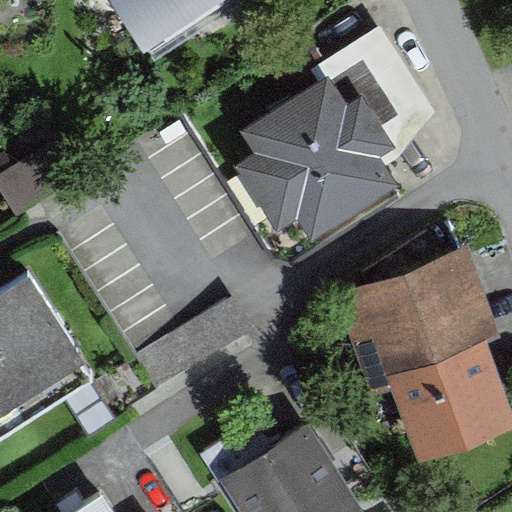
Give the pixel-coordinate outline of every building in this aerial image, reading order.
[(145,0),(169,34),(217,0),(145,0)] [(344,60),(259,113),(278,145),(258,157),(295,219),(316,206),(327,223),(413,170),(403,154),(417,146),(380,84),(365,93),(344,60)] [(511,313),(485,236),(351,283),(388,386),(409,378),(436,453),(511,425),(511,351),(509,343),(511,341),(511,313)] [(46,258),(0,287),(0,432),(112,362),(46,258)] [(159,376),(255,327),(239,296),(143,345),(159,376)] [(354,511),(374,500),(324,418),(235,471),(259,511),(354,511)] [(136,511),(120,485),(77,511),(136,511)]
